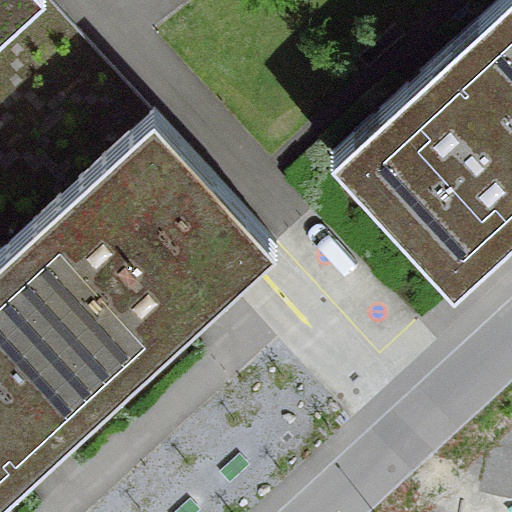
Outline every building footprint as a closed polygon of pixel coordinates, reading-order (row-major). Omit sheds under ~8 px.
[(0,0),(0,23),(25,0),(0,0)] [(511,20),(493,0),(491,0),(327,151),(449,284),(511,226),(511,20)] [(511,0),(493,0),(511,20),(511,0)] [(272,240),(149,107),(0,244),(0,263),(113,386),(272,240)] [(0,490),(113,386),(0,263),(0,490)]
